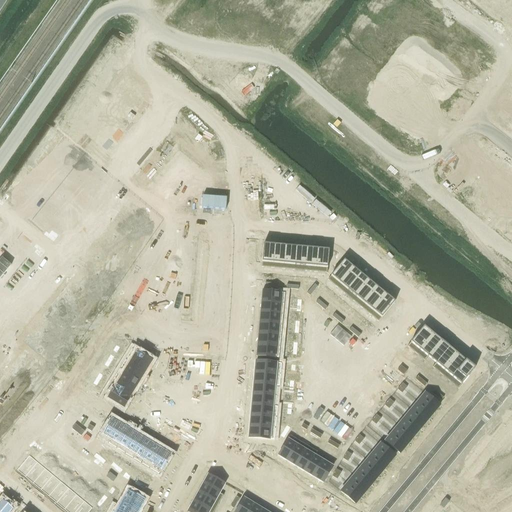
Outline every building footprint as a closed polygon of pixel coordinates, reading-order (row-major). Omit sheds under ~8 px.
[(134,206),(22,341),(38,355),(91,291),(89,290),(96,282),(97,283),(150,220),(134,206)] [(165,320),(163,342),(216,347),(226,238),(205,236),(197,327),(180,325),(180,322),(165,320)] [(263,244),(261,267),(272,268),(274,245),(263,244)] [(274,245),(272,268),(283,269),(285,246),(274,245)] [(285,246),(283,269),(294,270),(296,247),(285,246)] [(296,247),(294,270),(304,271),(306,248),(296,247)] [(306,248),(304,271),(315,272),(317,249),(306,248)] [(317,249),(315,272),(326,273),(328,250),(317,249)] [(343,260),(327,280),(336,287),(352,268),(343,260)] [(352,268),(336,287),(344,294),(360,275),(352,268)] [(360,275),(344,294),(352,301),(369,281),(360,275)] [(369,281),(352,301),(361,308),(377,288),(369,281)] [(377,288),(361,308),(369,315),(385,295),(377,288)] [(262,291),(261,302),(284,304),(285,293),(262,291)] [(385,295),(369,315),(378,322),(394,302),(385,295)] [(261,302),(260,313),(283,315),(284,304),(261,302)] [(260,313),(259,324),(282,326),(283,315),(260,313)] [(259,324),(258,335),(281,337),(282,326),(259,324)] [(410,343),(407,346),(416,354),(432,334),(423,327),(410,343)] [(432,334),(416,354),(424,361),(440,341),(432,334)] [(258,335),(257,345),(280,347),(281,337),(258,335)] [(443,339),(429,355),(437,361),(449,348),(451,346),(443,339)] [(257,345),(256,357),(279,359),(280,347),(257,345)] [(437,361),(432,368),(441,374),(457,355),(449,348),(437,361)] [(132,349),(126,359),(146,371),(152,361),(132,349)] [(22,353),(0,380),(0,414),(39,367),(22,353)] [(457,355),(441,374),(449,381),(465,362),(457,355)] [(126,359),(120,368),(140,380),(146,371),(126,359)] [(255,362),(254,373),(280,375),(281,364),(255,362)] [(465,362),(449,381),(458,389),(474,369),(465,362)] [(120,368),(115,377),(134,389),(140,380),(120,368)] [(254,373),(253,384),(279,386),(280,375),(254,373)] [(115,377),(109,387),(129,399),(134,389),(115,377)] [(253,384),(252,394),(275,396),(276,386),(278,386),(279,386),(253,384)] [(109,387),(103,396),(123,408),(129,399),(109,387)] [(252,394),(251,405),(277,407),(274,407),(275,396),(252,394)] [(424,394),(417,402),(432,414),(439,406),(424,394)] [(417,402),(411,410),(426,422),(432,414),(417,402)] [(251,405),(250,416),(276,418),(277,407),(251,405)] [(411,410),(404,417),(419,430),(426,422),(411,410)] [(250,416),(249,427),(275,429),(276,418),(250,416)] [(404,417),(398,425),(413,438),(419,430),(404,417)] [(112,419),(101,437),(109,442),(108,444),(120,424),(112,419)] [(120,424),(108,444),(117,449),(129,429),(120,424)] [(398,425),(391,433),(406,446),(413,438),(398,425)] [(249,427),(248,438),(273,440),(275,429),(249,427)] [(129,429),(117,449),(125,454),(137,434),(129,429)] [(391,433),(385,441),(399,454),(406,446),(391,433)] [(137,434),(125,454),(133,459),(145,439),(137,434)] [(290,436),(278,456),(287,461),(299,441),(290,436)] [(145,439),(133,459),(141,464),(153,444),(145,439)] [(299,441),(287,461),(296,466),(308,447),(299,441)] [(153,444),(141,464),(149,469),(161,449),(153,444)] [(380,444),(373,452),(388,464),(394,456),(380,444)] [(491,445),(483,454),(491,461),(499,467),(507,458),(491,445)] [(308,447),(296,466),(304,472),(316,452),(308,447)] [(161,449),(149,469),(158,474),(170,455),(161,449)] [(316,452),(304,472),(313,477),(324,459),(323,459),(322,461),(314,456),(317,452),(316,452)] [(373,452),(366,460),(381,472),(388,464),(373,452)] [(483,454),(477,462),(492,475),(499,467),(491,461),(483,454)] [(29,455),(16,470),(24,477),(37,462),(29,455)] [(324,459),(313,477),(322,483),(333,465),(324,459)] [(366,460),(360,468),(375,480),(381,472),(366,460)] [(37,462),(24,477),(32,483),(45,469),(37,462)] [(477,462),(470,470),(486,483),(492,475),(477,462)] [(360,468),(353,476),(368,488),(375,480),(360,468)] [(45,469),(32,483),(40,490),(52,475),(45,469)] [(470,470),(463,478),(479,491),(486,483),(470,470)] [(52,475),(40,490),(48,497),(60,482),(52,475)] [(208,475),(202,485),(223,496),(219,493),(224,484),(208,475)] [(353,476),(347,484),(361,496),(368,488),(353,476)] [(463,478),(456,487),(472,500),(479,491),(463,478)] [(60,482),(48,497),(56,503),(68,488),(60,482)] [(347,484),(340,492),(351,501),(355,504),(361,496),(347,484)] [(202,485),(197,494),(218,505),(223,496),(202,485)] [(68,488),(56,503),(64,510),(76,495),(68,488)] [(128,491),(122,501),(138,510),(144,500),(128,491)] [(197,494),(192,503),(209,511),(213,511),(218,505),(197,494)] [(76,495),(64,510),(66,511),(74,511),(84,501),(76,495)] [(243,499),(235,511),(247,511),(252,504),(243,499)] [(0,511),(10,511),(13,509),(3,500),(0,503),(0,511)] [(84,501),(74,511),(88,511),(92,508),(84,501)] [(113,508),(120,511),(137,511),(138,510),(122,501),(117,510),(113,508)] [(209,511),(192,503),(187,511),(209,511)]
